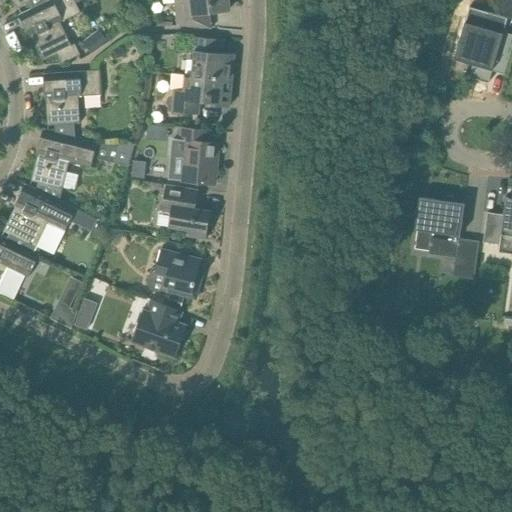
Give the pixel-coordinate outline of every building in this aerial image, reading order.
[(12,0),(19,8),(26,3),(31,8),(48,0),(12,0)] [(81,13),(76,2),(80,0),(48,0),(31,8),(20,13),(43,60),(58,53),(63,63),(81,54),(75,44),(72,46),(60,23),(81,13)] [(174,0),(177,25),(204,27),(202,12),(230,9),(228,0),(174,0)] [(509,17),(470,6),(454,58),(473,64),(470,77),(489,83),(509,17)] [(99,30),(83,42),(91,53),(107,40),(99,30)] [(233,81),(233,80),(235,54),(224,53),(226,39),(194,37),(193,51),(195,51),(192,75),(192,77),(224,80),(233,81)] [(76,138),(75,123),(81,123),(79,96),(102,94),(100,69),(65,72),(45,73),(48,125),(56,124),(57,133),(76,138)] [(192,77),(192,75),(185,75),(184,90),(175,89),(173,112),(199,114),(200,101),(216,103),(215,105),(230,107),(233,81),(224,80),(192,77)] [(204,129),(184,127),(181,127),(180,140),(173,140),(170,179),(182,181),(215,184),(219,143),(203,142),(204,129)] [(76,138),(57,133),(44,130),(31,180),(39,182),(38,189),(38,190),(76,208),(77,208),(60,200),(70,162),(92,167),(94,157),(129,166),(135,144),(98,144),(98,143),(76,138)] [(38,190),(38,189),(27,184),(4,231),(34,245),(45,220),(66,230),(76,208),(38,190)] [(198,189),(179,186),(166,184),(162,212),(171,213),(169,226),(191,230),(190,236),(207,238),(211,210),(196,208),(198,189)] [(438,200),(420,197),(416,229),(432,231),(429,254),(457,258),(465,203),(453,202),(454,196),(439,194),(438,200)] [(504,214),(488,212),(484,242),(500,244),(499,253),(511,254),(511,194),(511,197),(506,197),(504,214)] [(0,235),(0,292),(4,295),(16,271),(29,277),(38,259),(40,254),(9,239),(0,235)] [(202,259),(182,254),(161,248),(156,270),(149,274),(147,282),(150,289),(160,291),(163,290),(177,294),(197,299),(201,281),(196,280),(202,259)] [(476,268),(455,265),(453,276),(475,279),(476,268)] [(170,294),(168,303),(182,306),(184,298),(170,294)] [(183,310),(164,304),(152,299),(148,310),(145,310),(134,342),(174,356),(186,324),(179,322),(183,310)] [(58,303),(51,318),(57,321),(72,327),(78,312),(70,308),(58,303)]
